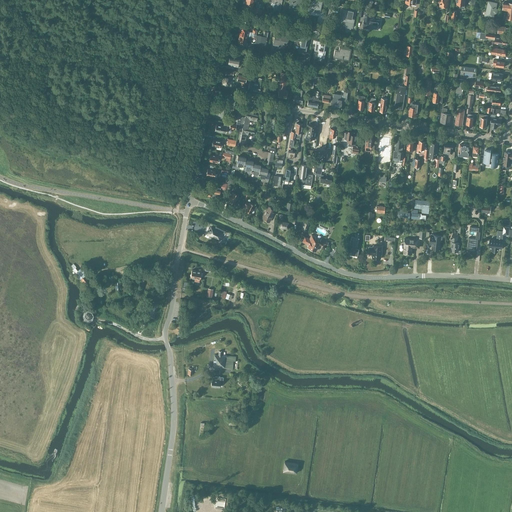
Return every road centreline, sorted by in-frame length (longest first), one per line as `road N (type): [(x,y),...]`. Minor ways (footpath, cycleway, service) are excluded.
road 1 (unknown): [(165,341),(168,254),(189,122),(186,85),(210,0)]
road 2 (unclassified): [(511,280),(362,277),(189,200)]
road 3 (unclassified): [(161,511),(173,419),(164,330),(189,200)]
road 4 (residential): [(266,105),(505,140)]
road 5 (residential): [(227,15),(325,35),(333,0)]
